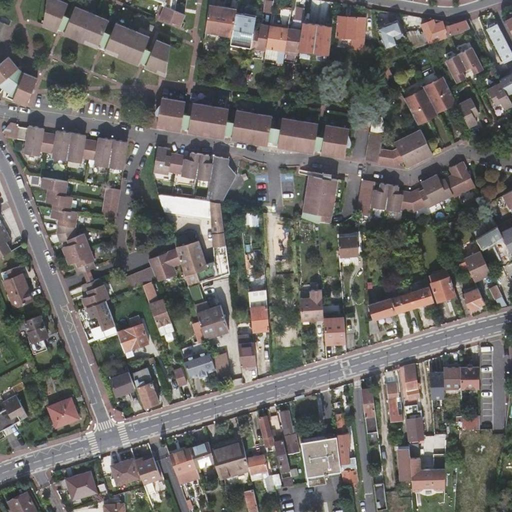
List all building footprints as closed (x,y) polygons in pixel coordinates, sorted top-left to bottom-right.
[(56,30),(57,28),(63,14),(67,4),(58,0),(53,0),(53,1),(49,0),(46,0),(43,25),(56,30)] [(271,15),(273,3),(266,1),(264,14),(271,15)] [(235,8),(209,4),(209,7),(206,23),(205,34),(204,38),(230,42),(230,41),(230,38),(234,17),(235,10),(235,8)] [(179,27),(181,22),(184,15),(161,5),(156,18),(173,25),(179,27)] [(85,38),(98,44),(104,31),(108,20),(94,15),(93,18),(86,15),(88,12),(75,6),(70,17),(64,31),(63,33),(77,39),(78,36),(85,38)] [(303,21),(304,9),(297,7),(295,20),(303,21)] [(275,28),(269,27),(265,51),(265,53),(272,55),(273,54),(278,55),(278,58),(277,60),(278,60),(283,61),(284,54),(288,29),(291,11),(281,9),(280,14),(281,26),(275,25),(275,28)] [(306,34),(325,36),(328,15),(309,13),(306,34)] [(57,28),(64,31),(70,17),(63,14),(57,28)] [(366,18),(350,16),(346,16),(338,15),(337,36),(353,38),(352,48),(363,49),(366,18)] [(254,21),(234,17),(230,38),(230,41),(250,44),(252,32),(254,21)] [(383,40),(378,42),(378,44),(385,60),(394,56),(390,47),(391,46),(398,44),(395,38),(402,36),(401,33),(403,32),(397,20),(378,28),(383,40)] [(421,24),(424,33),(428,44),(440,39),(433,20),(421,24)] [(442,22),(433,20),(440,39),(469,29),(465,21),(444,28),(442,22)] [(0,41),(2,43),(9,27),(0,23),(0,41)] [(111,34),(105,48),(104,50),(118,56),(119,52),(125,55),(124,58),(137,64),(138,61),(144,48),(149,37),(135,31),(134,35),(127,32),(128,28),(115,23),(111,34)] [(487,29),(503,62),(506,63),(511,59),(511,54),(496,24),(487,29)] [(259,33),(252,32),(250,44),(249,49),(265,51),(269,27),(260,26),(259,33)] [(301,31),(288,29),(284,54),(297,56),(301,31)] [(98,44),(98,45),(105,48),(111,34),(104,31),(98,44)] [(419,33),(407,38),(408,39),(412,50),(424,45),(426,44),(428,44),(424,33),(420,35),(419,33)] [(97,47),(98,45),(98,44),(85,38),(83,42),(97,47)] [(151,51),(145,64),(144,67),(158,72),(160,69),(166,72),(170,45),(156,40),(151,51)] [(328,59),(330,43),(323,42),(319,59),(328,59)] [(465,78),(463,74),(461,71),(466,69),(470,67),(471,69),(474,74),(482,69),(471,47),(458,54),(445,60),(456,82),(465,78)] [(144,48),(138,61),(145,64),(151,51),(144,48)] [(0,87),(1,89),(1,88),(17,68),(7,56),(0,62),(0,87)] [(389,70),(386,62),(374,67),(379,79),(377,80),(378,84),(392,77),(389,70)] [(1,88),(7,93),(22,72),(17,68),(1,88)] [(7,93),(13,96),(11,99),(25,105),(36,78),(22,72),(7,93)] [(511,73),(499,80),(500,83),(506,95),(511,92),(511,73)] [(424,88),(423,89),(436,115),(437,114),(436,113),(456,102),(450,90),(442,76),(423,87),(424,88)] [(506,95),(500,83),(486,90),(494,105),(499,103),(503,110),(511,105),(506,95)] [(436,115),(423,89),(404,99),(417,125),(436,115)] [(167,125),(167,129),(182,131),(182,128),(184,114),(186,102),(162,98),(160,108),(159,107),(158,111),(157,115),(159,115),(158,123),(167,125)] [(457,105),(468,127),(477,123),(473,116),(478,113),(470,98),(457,105)] [(192,115),(189,129),(189,132),(203,135),(204,131),(211,132),(210,136),(225,138),(225,135),(227,121),(229,109),(194,103),(192,115)] [(237,110),(235,122),(232,137),(232,139),(246,142),(247,138),(254,139),(269,141),(271,128),(273,116),(237,110)] [(184,114),(182,128),(189,129),(192,115),(184,114)] [(283,118),(281,130),(279,142),(279,143),(293,145),(300,146),(299,150),(314,152),(314,150),(316,135),(318,124),(283,118)] [(235,122),(227,121),(225,135),(232,137),(235,122)] [(2,132),(4,137),(16,139),(26,141),(24,153),(38,155),(39,150),(46,151),(54,153),(53,158),(67,160),(80,162),(81,157),(88,159),(95,160),(94,165),(108,167),(122,170),(126,150),(127,142),(122,141),(113,140),(104,138),(99,137),(98,143),(91,141),(84,140),(85,135),(79,134),(71,133),(62,131),(57,131),(56,136),(49,134),(42,133),(42,128),(37,127),(28,126),(28,128),(18,127),(14,123),(10,122),(2,132)] [(336,153),(345,154),(347,147),(349,147),(350,143),(349,139),(348,138),(349,129),(326,125),(324,137),(322,151),(321,154),(336,156),(336,153)] [(281,130),(271,128),(269,141),(279,142),(281,130)] [(432,155),(420,130),(394,143),(397,149),(403,161),(407,168),(412,165),(420,161),(427,157),(432,155)] [(378,163),(380,150),(383,134),(370,132),(365,161),(378,163)] [(324,137),(316,135),(314,150),(322,151),(324,137)] [(168,172),(176,173),(179,156),(171,154),(171,157),(166,156),(166,154),(167,149),(157,147),(153,172),(168,174),(168,172)] [(403,161),(397,149),(391,152),(380,150),(378,163),(394,165),(403,161)] [(207,201),(221,202),(222,202),(224,186),(227,187),(230,184),(232,177),(230,174),(226,174),(228,164),(229,159),(222,158),(214,156),(214,161),(213,164),(208,163),(208,160),(209,156),(200,154),(192,153),(191,158),(191,160),(185,159),(186,157),(179,156),(176,173),(183,175),(183,177),(196,179),(210,181),(207,201)] [(374,191),(371,208),(385,210),(399,213),(399,211),(413,214),(426,207),(427,208),(439,202),(452,195),(453,198),(475,187),(462,162),(449,169),(452,176),(444,180),(440,182),(439,180),(437,175),(428,179),(421,183),(423,188),(424,190),(419,193),(418,190),(411,194),(402,193),(402,195),(397,194),(397,192),(398,186),(389,185),(381,184),(380,189),(379,191),(374,191)] [(224,186),(222,202),(236,175),(228,164),(226,174),(230,174),(232,177),(230,184),(227,187),(224,186)] [(318,213),(317,222),(330,224),(331,216),(333,202),(337,180),(330,179),(310,176),(307,190),(311,191),(310,197),(306,197),(304,211),(307,212),(318,213)] [(69,265),(74,263),(76,262),(78,267),(75,268),(78,275),(95,269),(92,262),(94,261),(89,248),(84,235),(76,237),(74,232),(77,212),(70,210),(72,197),(65,195),(67,181),(63,181),(42,177),(41,186),(48,188),(47,192),(46,201),(53,203),(52,208),(51,217),(58,218),(57,224),(58,224),(57,234),(61,244),(67,241),(70,246),(63,248),(66,257),(69,265)] [(369,217),(371,208),(374,191),(374,188),(375,183),(362,181),(357,215),(369,217)] [(101,216),(114,218),(119,190),(106,188),(103,202),(101,216)] [(511,212),(511,189),(503,194),(511,212)] [(218,274),(229,270),(221,202),(207,201),(193,199),(172,196),(161,195),(158,196),(163,209),(164,214),(211,219),(215,261),(218,274)] [(307,212),(306,220),(317,222),(318,213),(307,212)] [(0,256),(11,251),(6,243),(11,240),(0,220),(0,256)] [(511,288),(511,257),(509,252),(500,234),(497,226),(496,227),(476,238),(481,248),(492,241),(493,244),(504,265),(503,266),(507,274),(506,276),(511,288)] [(509,252),(511,251),(511,227),(500,234),(509,252)] [(338,237),(340,256),(358,254),(357,236),(338,237)] [(482,250),(493,244),(492,241),(481,248),(482,250)] [(176,249),(176,251),(178,257),(181,265),(187,285),(208,278),(204,265),(197,242),(176,249)] [(490,273),(479,250),(464,258),(465,262),(471,274),(474,281),(490,273)] [(152,269),(145,272),(149,282),(156,279),(157,284),(176,277),(173,268),(181,265),(178,257),(176,251),(149,261),(152,269)] [(219,277),(218,274),(215,261),(204,265),(208,278),(209,280),(219,277)] [(471,274),(465,262),(459,265),(465,277),(471,274)] [(14,307),(33,300),(20,266),(2,273),(14,307)] [(438,301),(456,295),(448,270),(429,276),(431,282),(438,301)] [(124,280),(128,291),(142,285),(149,282),(145,272),(124,280)] [(464,286),(474,281),(471,274),(465,277),(461,278),(464,286)] [(83,300),(86,308),(106,300),(109,299),(104,286),(102,286),(100,280),(82,286),(85,293),(88,292),(89,297),(87,298),(83,300)] [(142,285),(160,336),(161,335),(160,333),(163,332),(164,334),(174,331),(166,310),(163,299),(156,301),(149,282),(142,285)] [(495,299),(501,296),(496,284),(489,288),(495,299)] [(199,322),(204,338),(228,330),(220,305),(200,312),(198,305),(204,303),(198,285),(189,288),(193,301),(194,306),(196,313),(199,322)] [(477,305),(484,302),(477,288),(476,288),(475,286),(467,289),(468,292),(465,293),(462,294),(469,310),(478,307),(477,305)] [(433,301),(429,287),(409,293),(414,307),(433,301)] [(316,320),(324,320),(324,318),(322,290),(311,291),(311,298),(300,299),(301,321),(309,320),(309,322),(316,321),(316,320)] [(414,307),(409,293),(391,299),(395,313),(414,307)] [(110,305),(113,314),(130,308),(127,299),(110,305)] [(249,300),(253,331),(268,329),(266,302),(255,303),(255,300),(249,300)] [(368,306),(372,320),(375,319),(389,315),(387,300),(368,306)] [(105,328),(114,324),(106,301),(84,310),(87,318),(99,313),(105,328)] [(24,321),(32,342),(48,335),(40,315),(24,321)] [(324,320),(325,344),(342,343),(345,342),(346,342),(344,317),(324,318),(324,320)] [(375,319),(372,320),(368,322),(369,336),(379,332),(375,319)] [(199,343),(205,341),(204,338),(199,322),(192,324),(195,333),(196,333),(199,343)] [(117,332),(124,351),(148,343),(141,324),(117,332)] [(237,336),(241,366),(247,365),(247,369),(250,369),(256,368),(255,350),(254,342),(249,342),(249,335),(237,336)] [(215,370),(209,351),(205,341),(199,343),(186,348),(180,350),(182,354),(188,373),(190,378),(196,376),(197,378),(209,374),(208,372),(215,370)] [(256,368),(257,369),(263,368),(262,353),(259,353),(258,350),(255,350),(256,368)] [(403,368),(400,369),(401,376),(402,384),(403,398),(408,444),(417,443),(424,443),(420,409),(417,410),(415,397),(418,397),(417,388),(416,383),(414,365),(403,368)] [(132,373),(137,387),(144,407),(158,402),(147,368),(132,373)] [(173,371),(179,386),(186,384),(181,368),(173,371)] [(460,391),(460,369),(445,370),(445,391),(449,391),(454,391),(460,391)] [(478,369),(460,369),(460,391),(478,390),(478,369)] [(116,395),(134,388),(129,372),(110,378),(116,395)] [(397,385),(386,387),(390,422),(402,420),(402,416),(399,416),(397,399),(398,399),(397,385)] [(364,410),(367,434),(378,433),(372,390),(361,391),(364,410)] [(0,430),(27,416),(16,395),(2,402),(5,409),(0,412),(0,430)] [(56,426),(78,418),(70,398),(48,406),(56,426)] [(332,404),(333,417),(342,416),(340,403),(332,404)] [(292,434),(290,427),(287,411),(283,412),(282,409),(279,410),(284,436),(288,455),(299,452),(295,433),(292,434)] [(266,415),(257,417),(264,447),(274,445),(271,434),(270,434),(266,415)] [(473,429),(479,429),(478,415),(461,416),(461,425),(461,429),(473,429)] [(267,417),(271,434),(274,445),(276,453),(280,472),(289,470),(277,419),(271,421),(270,418),(270,416),(267,417)] [(342,483),(357,482),(354,458),(348,459),(347,446),(351,446),(350,438),(349,439),(348,433),(344,433),(342,416),(333,417),(336,436),(337,446),(339,460),(340,471),(342,483)] [(323,474),(340,471),(339,460),(337,446),(336,436),(300,442),(307,483),(308,487),(325,484),(323,474)] [(209,447),(214,461),(219,478),(248,470),(246,458),(241,438),(209,447)] [(189,449),(195,467),(214,461),(209,447),(208,443),(189,449)] [(168,452),(169,454),(189,448),(188,446),(188,445),(168,452)] [(417,446),(409,446),(410,459),(411,479),(411,481),(421,480),(419,454),(418,454),(417,446)] [(189,448),(169,454),(175,473),(179,482),(198,476),(195,467),(189,449),(189,448)] [(263,454),(246,458),(248,470),(249,474),(267,470),(263,454)] [(153,456),(135,461),(143,482),(146,492),(154,489),(151,480),(160,477),(153,456)] [(133,459),(112,465),(117,484),(139,478),(133,459)] [(402,479),(407,479),(411,479),(410,459),(401,459),(402,479)] [(267,470),(249,474),(251,481),(262,478),(264,487),(267,486),(264,476),(269,475),(267,470)] [(72,499),(96,492),(91,472),(60,480),(63,490),(69,488),(72,499)] [(271,474),(269,475),(264,476),(267,486),(268,492),(275,490),(274,489),(274,486),(271,476),(271,474)] [(278,474),(271,476),(274,486),(281,484),(278,474)] [(282,480),(283,487),(288,486),(292,485),(291,478),(282,480)] [(40,507),(26,483),(23,485),(26,491),(36,509),(40,507)] [(373,485),(377,511),(387,509),(383,483),(373,485)] [(11,507),(13,511),(33,511),(37,511),(36,509),(26,491),(8,501),(11,507)] [(257,507),(253,491),(246,493),(250,509),(257,507)]
